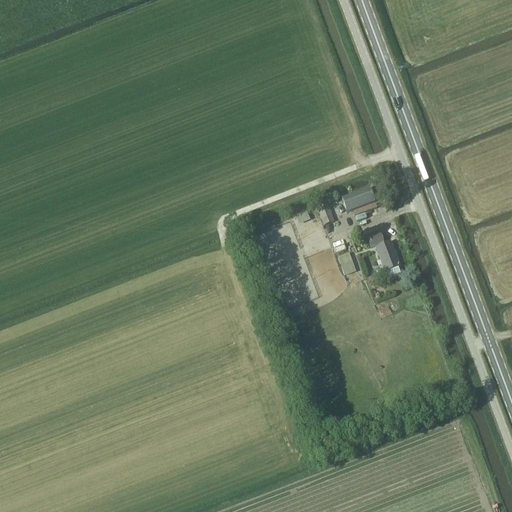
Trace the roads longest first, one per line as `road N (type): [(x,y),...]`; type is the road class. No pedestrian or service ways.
road 1 (unclassified): [(343,0),(511,449)]
road 2 (primary): [(511,397),(365,0)]
